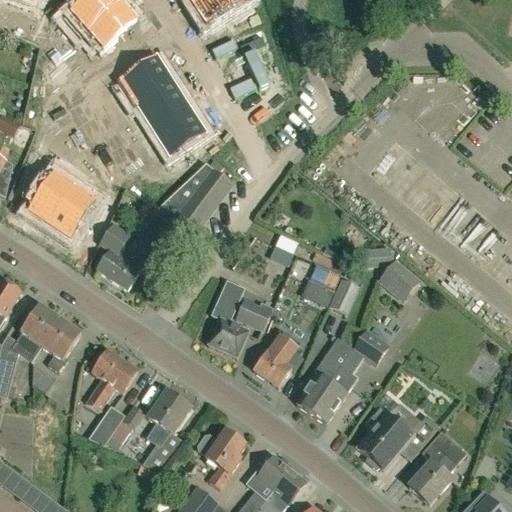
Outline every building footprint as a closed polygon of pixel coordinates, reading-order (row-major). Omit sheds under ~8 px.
[(12,0),(32,7),(30,12),(42,16),(47,0),(12,0)] [(78,0),(71,0),(57,12),(66,22),(70,18),(86,36),(121,6),(116,0),(89,0),(83,6),(78,0)] [(184,0),(191,10),(207,0),(184,0)] [(240,0),(207,0),(191,10),(205,31),(229,16),(235,26),(255,13),(249,3),(244,6),(240,0)] [(121,6),(86,36),(102,55),(98,59),(107,68),(125,52),(117,43),(138,24),(121,6)] [(156,59),(120,82),(136,108),(173,85),(156,59)] [(173,85),(136,108),(153,133),(189,110),(173,85)] [(189,110),(153,133),(169,160),(205,136),(189,110)] [(46,115),(27,166),(41,172),(60,120),(46,115)] [(7,165),(4,164),(10,153),(0,148),(0,195),(7,199),(11,181),(0,177),(7,165)] [(43,194),(28,217),(48,231),(74,192),(54,179),(57,174),(46,167),(33,187),(43,194)] [(205,167),(154,215),(170,227),(170,226),(190,242),(232,188),(205,167)] [(153,180),(151,168),(136,170),(138,182),(153,180)] [(74,192),(48,231),(69,245),(85,221),(95,228),(108,208),(98,201),(95,206),(74,192)] [(143,271),(120,256),(132,238),(114,226),(101,247),(110,253),(97,274),(127,294),(143,271)] [(144,265),(146,261),(150,264),(155,255),(152,253),(154,249),(138,239),(128,254),(144,265)] [(271,259),(289,267),(293,257),(276,249),(271,259)] [(421,285),(395,265),(378,284),(405,305),(421,285)] [(316,268),(311,282),(335,293),(341,278),(316,268)] [(0,331),(22,296),(0,282),(0,331)] [(343,284),(330,312),(347,319),(358,291),(343,284)] [(212,318),(220,322),(209,348),(238,361),(250,334),(230,325),(244,293),(227,286),(212,318)] [(259,309),(255,307),(244,303),(236,324),(263,334),(273,311),(261,306),(259,309)] [(42,350),(60,323),(39,309),(20,337),(21,337),(16,345),(7,338),(2,347),(0,356),(0,400),(8,402),(19,359),(31,366),(42,350)] [(81,338),(60,323),(42,350),(31,366),(31,367),(42,352),(54,360),(48,369),(59,377),(69,364),(66,361),(81,338)] [(283,336),(268,357),(266,356),(254,374),(279,391),(291,374),(293,376),(303,363),(298,359),(301,354),(297,351),(300,348),(283,336)] [(326,429),(348,398),(359,382),(353,378),(364,362),(376,370),(388,351),(366,336),(355,353),(323,397),(327,400),(313,420),(326,429)] [(323,397),(355,353),(338,342),(314,376),(318,378),(297,409),(313,420),(327,400),(323,397)] [(93,377),(102,383),(85,407),(100,417),(116,393),(123,397),(138,375),(108,355),(93,377)] [(34,367),(33,390),(45,397),(56,382),(34,367)] [(148,422),(157,428),(146,442),(156,449),(142,468),(160,476),(184,445),(173,438),(191,412),(166,395),(148,422)] [(134,409),(105,451),(116,456),(132,432),(134,434),(146,417),(134,409)] [(369,461),(367,465),(377,473),(380,470),(383,473),(405,448),(417,457),(438,430),(426,421),(421,426),(400,409),(387,419),(379,413),(368,427),(375,433),(359,453),(369,461)] [(104,450),(125,420),(111,410),(88,443),(104,450)] [(224,435),(218,445),(209,439),(204,440),(196,451),(198,456),(206,462),(205,462),(219,471),(208,486),(220,494),(231,480),(230,479),(241,463),(238,461),(246,450),(224,435)] [(452,484),(447,480),(466,458),(441,435),(422,457),(431,465),(410,489),(431,508),(452,484)] [(260,511),(290,475),(274,462),(261,477),(257,474),(246,489),(255,496),(241,511),(223,511),(221,510),(219,511),(260,511)] [(306,488),(290,475),(260,511),(285,511),(289,508),(306,488)] [(219,511),(221,510),(196,491),(181,511),(219,511)] [(496,511),(483,497),(468,511),(496,511)]
